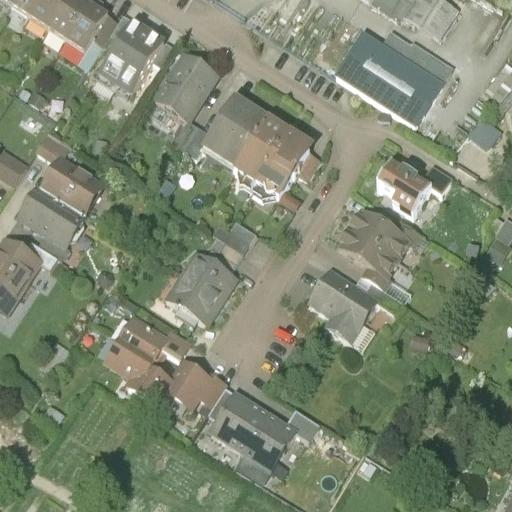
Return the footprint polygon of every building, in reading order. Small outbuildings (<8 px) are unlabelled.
[(19,0),(0,0),(0,5),(11,13),(19,0)] [(30,25),(45,0),(19,0),(11,13),(30,25)] [(48,36),(71,0),(45,0),(30,25),(48,36)] [(67,48),(91,11),(72,0),(71,0),(48,36),(67,48)] [(463,9),(448,0),(357,0),(437,50),(463,9)] [(91,11),(67,48),(85,60),(95,46),(109,23),(91,11)] [(111,44),(120,30),(109,23),(95,46),(103,51),(106,53),(111,44)] [(121,51),(134,29),(124,23),(120,30),(111,44),(121,51)] [(155,42),(134,29),(121,51),(101,83),(133,103),(153,70),(165,51),(154,44),(155,42)] [(383,53),(365,42),(339,83),(416,132),(451,78),(391,40),(383,53)] [(103,51),(95,46),(78,72),(87,77),(103,51)] [(161,75),(174,54),(166,49),(165,51),(153,70),(161,75)] [(217,83),(186,64),(156,112),(188,132),(189,129),(217,83)] [(511,78),(507,75),(488,99),(501,110),(511,95),(511,78)] [(212,143),(204,155),(238,177),(268,129),(235,108),(212,143)] [(186,159),(200,136),(189,129),(188,132),(176,153),(186,159)] [(289,142),(268,129),(238,177),(259,190),(289,142)] [(212,143),(200,136),(186,159),(198,166),(204,155),(212,143)] [(259,190),(282,205),(285,199),(296,183),(310,160),(312,156),(289,142),(259,190)] [(38,160),(60,174),(63,169),(71,157),(49,143),(40,157),(38,160)] [(0,162),(0,185),(13,193),(25,174),(2,159),(0,162)] [(306,189),(320,166),(310,160),(296,183),(306,189)] [(101,193),(63,169),(60,174),(43,200),(81,224),(101,193)] [(432,198),(422,192),(392,173),(378,194),(397,205),(392,213),(414,227),(432,198)] [(422,192),(432,198),(442,205),(453,188),(433,174),(422,192)] [(81,224),(43,200),(41,199),(21,230),(66,257),(85,226),(81,224)] [(299,207),(285,199),(282,205),(280,208),(294,216),(299,207)] [(350,240),(397,269),(408,252),(389,239),(364,224),(362,227),(359,225),(350,240)] [(419,245),(395,229),(389,239),(408,252),(413,255),(419,245)] [(244,264),(256,243),(237,231),(231,241),(221,234),(214,246),(225,253),(244,264)] [(397,269),(350,240),(342,252),(345,254),(342,258),(369,276),(386,287),(397,269)] [(0,254),(0,319),(10,325),(42,273),(43,272),(4,248),(0,254)] [(42,273),(51,279),(54,275),(58,268),(33,252),(27,262),(43,272),(42,273)] [(244,264),(225,253),(220,262),(238,273),(244,264)] [(238,273),(220,262),(215,259),(209,269),(232,283),(238,273)] [(196,261),(181,286),(223,311),(238,287),(232,283),(209,269),(196,261)] [(386,287),(369,276),(363,287),(385,301),(392,290),(386,287)] [(357,297),(331,281),(311,313),(333,327),(327,335),(353,351),(379,311),(374,308),(357,297)] [(181,286),(167,309),(209,335),(223,311),(181,286)] [(385,301),(363,287),(357,297),(374,308),(379,311),(385,301)] [(411,303),(392,290),(385,301),(404,313),(411,303)] [(136,330),(122,351),(157,374),(165,361),(171,352),(167,350),(136,330)] [(181,371),(192,354),(177,345),(173,342),(167,350),(171,352),(165,361),(181,371)] [(428,348),(415,345),(412,355),(425,359),(428,348)] [(157,374),(122,351),(106,376),(133,394),(135,390),(150,380),(152,381),(157,374)] [(465,356),(454,352),(450,362),(461,366),(465,356)] [(452,369),(442,364),(439,371),(449,376),(452,369)] [(184,374),(172,394),(172,406),(191,417),(196,409),(209,389),(206,387),(184,374)] [(152,381),(150,380),(135,390),(133,394),(129,399),(162,420),(172,406),(172,394),(152,381)] [(208,383),(206,387),(209,389),(196,409),(213,419),(226,400),(228,396),(208,383)] [(235,406),(226,400),(213,419),(210,425),(219,431),(235,406)] [(241,462),(266,423),(236,404),(235,406),(219,431),(211,443),(241,462)] [(296,420),(286,436),(296,442),(295,444),(309,453),(320,435),(296,420)] [(266,423),(241,462),(244,464),(271,481),(295,444),(296,442),(286,436),(266,423)] [(271,481),(244,464),(235,478),(263,496),(271,481)] [(323,511),(328,506),(316,499),(307,511),(323,511)]
